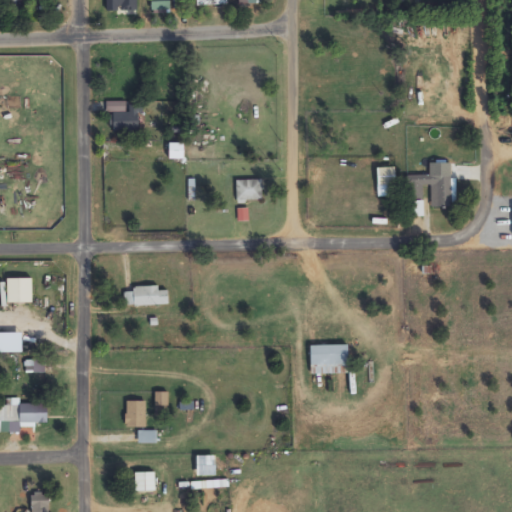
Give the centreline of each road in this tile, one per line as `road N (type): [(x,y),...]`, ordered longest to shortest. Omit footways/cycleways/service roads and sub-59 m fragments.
road 1 (residential): [(81,511),(79,0)]
road 2 (residential): [(0,249),(446,244),(471,229)]
road 3 (residential): [(0,40),(290,38)]
road 4 (residential): [(292,242),(289,0)]
road 5 (residential): [(476,0),(480,210),(471,229)]
